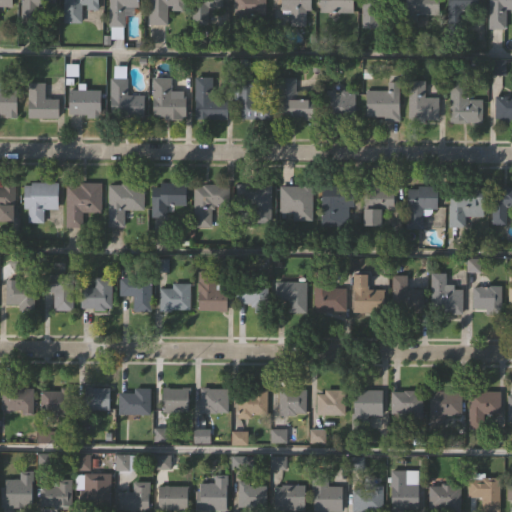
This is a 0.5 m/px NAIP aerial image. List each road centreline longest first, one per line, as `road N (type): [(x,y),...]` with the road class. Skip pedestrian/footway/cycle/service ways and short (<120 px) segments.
road 1 (residential): [(511,152),(0,146)]
road 2 (residential): [(511,350),(0,347)]
